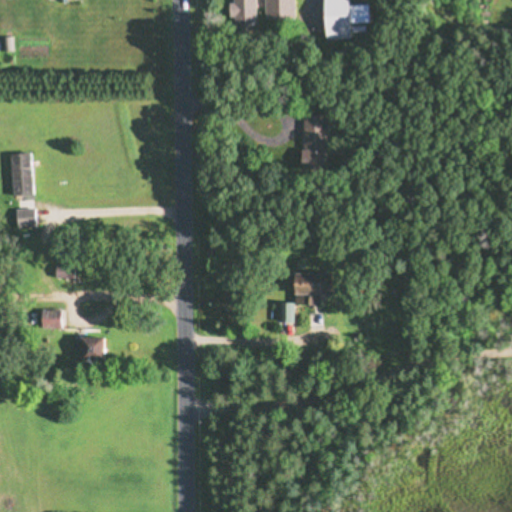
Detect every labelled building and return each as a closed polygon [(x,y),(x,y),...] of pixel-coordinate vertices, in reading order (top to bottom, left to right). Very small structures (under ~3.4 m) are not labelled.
[(251,0),(232,0),(232,27),(252,27),(251,0)] [(320,5),(321,29),(365,29),(365,4),(320,5)] [(31,193),(30,152),(6,152),(8,194),(31,193)] [(14,227),(33,227),(33,200),(14,200),(14,227)] [(286,294),(313,294),(313,283),(286,283),(286,294)] [(291,322),(291,302),(277,302),(277,322),(291,322)] [(99,337),(70,337),(70,359),(99,359),(99,337)]
